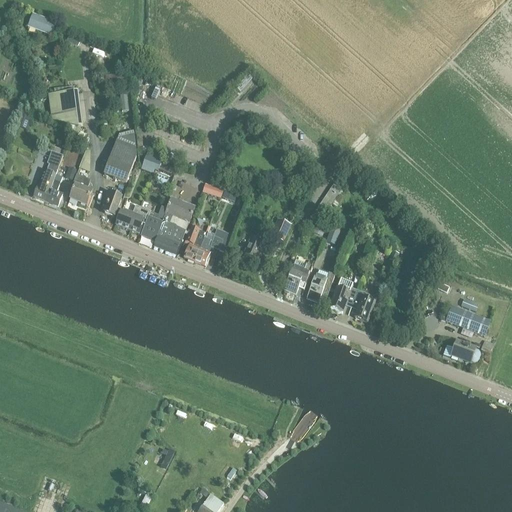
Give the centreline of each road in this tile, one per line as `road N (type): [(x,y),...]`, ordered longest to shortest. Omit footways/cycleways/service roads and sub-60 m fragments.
road 1 (tertiary): [(341,332),(90,233)]
road 2 (residential): [(90,233),(98,167),(82,48)]
road 3 (tertiary): [(511,398),(341,332)]
